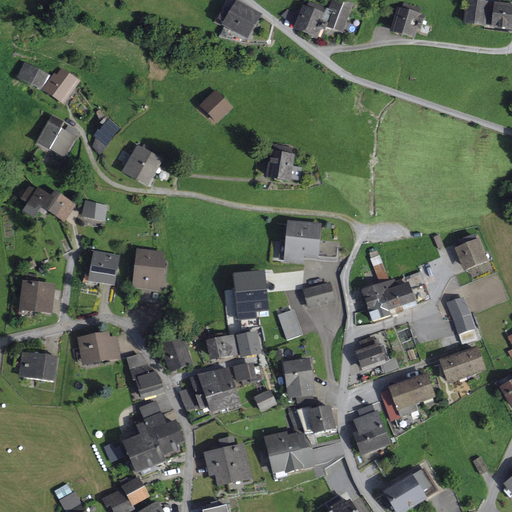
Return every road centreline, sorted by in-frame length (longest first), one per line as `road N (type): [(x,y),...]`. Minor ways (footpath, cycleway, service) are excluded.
road 1 (residential): [(185,511),(189,430),(130,330),(103,318),(4,341)]
road 2 (residential): [(511,133),(347,76),(247,0)]
road 3 (residential): [(379,511),(342,425),(350,335)]
